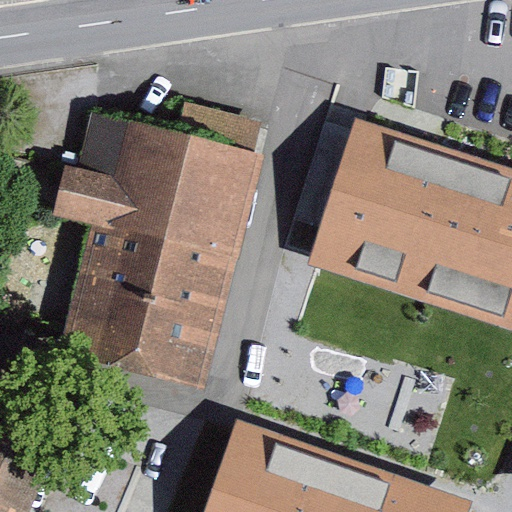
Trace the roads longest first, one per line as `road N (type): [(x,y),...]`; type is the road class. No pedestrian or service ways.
road 1 (residential): [(322,0),(213,416),(0,356)]
road 2 (secondary): [(0,38),(265,0)]
